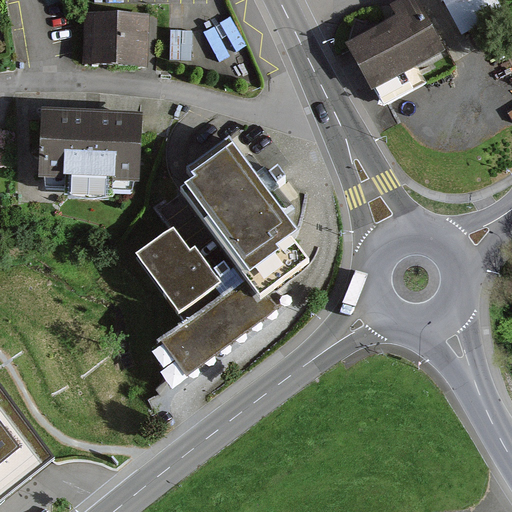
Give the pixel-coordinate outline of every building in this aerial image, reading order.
[(415,6),(348,46),(379,98),(446,58),(415,6)] [(151,17),(84,14),(82,67),(149,70),(151,17)] [(142,118),(43,116),(41,185),(140,188),(142,118)] [(247,280),(161,347),(187,381),(278,310),(270,300),(311,268),(294,247),(304,239),(231,146),(188,180),(195,189),(183,198),(247,280)] [(173,232),(136,259),(180,318),(222,286),(195,250),(190,254),(173,232)] [(0,391),(0,500),(51,459),(0,391)]
